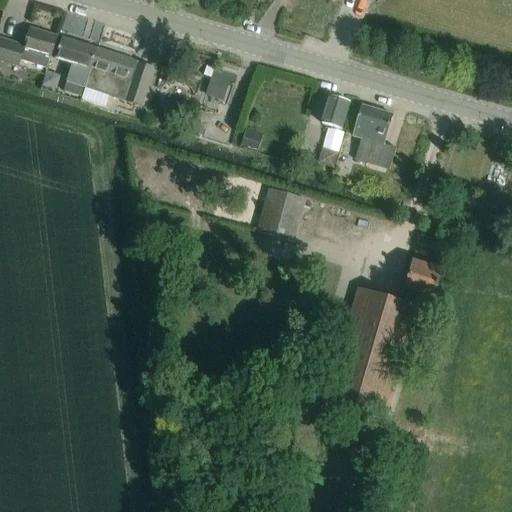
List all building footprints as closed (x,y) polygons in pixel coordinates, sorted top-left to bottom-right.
[(46,70),(57,36),(30,28),(24,45),(0,37),(0,63),(17,69),(19,62),(46,70)] [(82,96),(83,94),(85,89),(98,49),(62,37),(55,60),(72,66),(64,90),(82,96)] [(126,58),(98,49),(85,89),(83,94),(82,96),(82,99),(104,106),(107,96),(140,108),(153,68),(134,62),(135,61),(126,58)] [(341,129),(349,102),(328,96),(322,114),(324,115),(321,123),(325,124),(341,129)] [(389,168),(395,148),(383,145),(392,115),(362,106),(353,136),(360,138),(354,158),(389,168)] [(258,150),(263,136),(246,130),(242,145),(258,150)] [(327,217),(355,220),(359,182),(332,178),(327,217)] [(292,243),(299,219),(304,199),(269,190),(258,233),(292,243)] [(434,297),(442,270),(413,261),(404,289),(408,290),(403,303),(357,289),(352,308),(325,401),(385,419),(409,333),(417,307),(414,306),(418,293),(434,297)]
